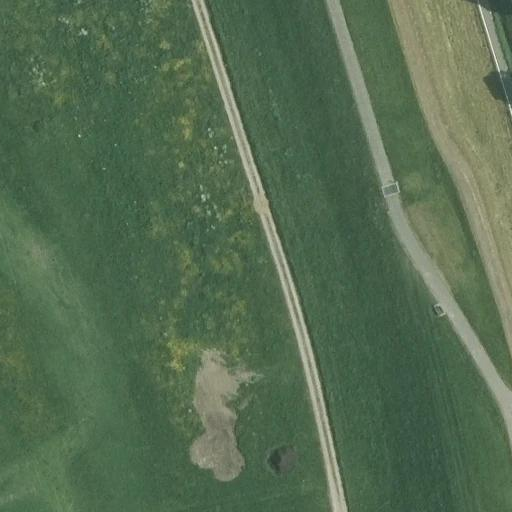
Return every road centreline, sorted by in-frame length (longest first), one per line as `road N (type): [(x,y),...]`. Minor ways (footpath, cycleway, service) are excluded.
road 1 (track): [(195,0),(284,283),(336,511)]
road 2 (track): [(398,0),(511,340)]
